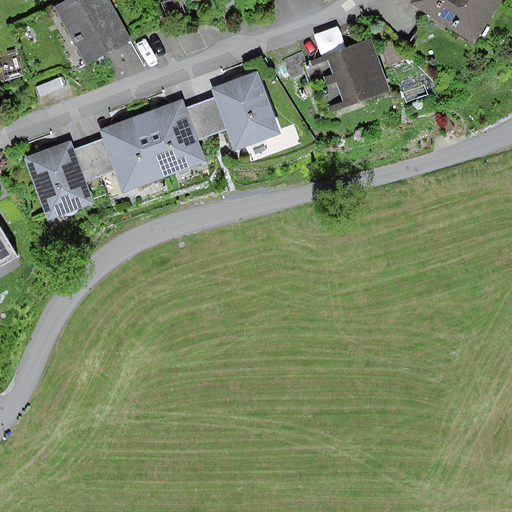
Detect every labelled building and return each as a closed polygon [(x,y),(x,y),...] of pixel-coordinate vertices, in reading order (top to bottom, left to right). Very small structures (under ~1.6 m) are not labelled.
[(115,0),(73,0),(60,7),(92,68),(139,44),(115,0)] [(220,0),(202,0),(207,8),(220,0)] [(511,0),(428,0),(424,8),(485,44),(511,0)] [(380,43),(336,57),(354,112),(397,98),(380,43)] [(275,132),(255,78),(224,90),(226,94),(221,99),(202,107),(212,135),(230,128),(237,146),(275,132)] [(212,135),(202,107),(181,114),(174,114),(172,109),(143,120),(162,173),(200,160),(193,142),(212,135)] [(110,141),(90,149),(100,176),(119,169),(126,187),(162,173),(143,120),(113,131),(114,136),(110,141)] [(61,150),(30,161),(50,215),(88,201),(82,184),(100,176),(90,149),(69,156),(63,155),(61,150)] [(0,226),(0,267),(18,256),(0,226)]
